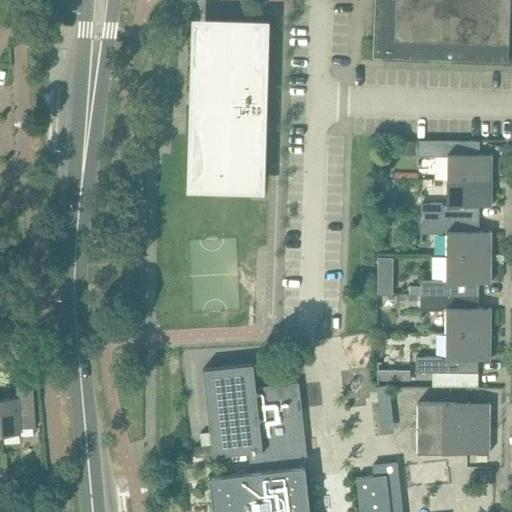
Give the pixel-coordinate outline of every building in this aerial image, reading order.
[(508,62),(510,0),(374,0),(374,38),(373,57),(382,57),(508,62)] [(263,112),(265,24),(234,23),(234,33),(227,33),(227,27),(226,27),(226,26),(225,24),(224,23),(222,23),(209,22),(209,23),(207,23),(206,24),(205,25),(205,26),(205,27),(203,95),(202,95),(201,96),(199,97),(198,98),(198,100),(198,101),(198,102),(199,102),(200,104),(201,105),(202,105),(203,105),(203,108),(193,108),(191,187),(222,188),(222,178),(229,179),(229,183),(229,185),(230,186),(230,187),(231,188),(233,188),(233,189),(256,189),(257,189),(258,188),(259,188),(260,186),(260,185),(260,184),(260,172),(260,171),(260,170),(259,169),(257,168),(256,168),(251,167),(253,121),(262,121),(262,112),(263,112)] [(447,156),(446,180),(492,180),(492,154),(479,154),(479,141),(417,140),(417,156),(447,156)] [(491,206),(492,180),(446,180),(446,203),(421,203),(421,218),(479,218),(479,206),(491,206)] [(377,198),(385,198),(386,182),(377,182),(377,198)] [(446,233),(446,256),(491,257),(491,231),(478,231),(479,218),(421,218),(420,233),(446,233)] [(420,295),(478,295),(478,283),(491,283),(491,257),(446,256),(446,280),(420,280),(420,282),(420,289),(420,291),(420,295)] [(377,281),(377,293),(392,293),(392,281),(377,281)] [(410,291),(420,291),(420,289),(420,282),(410,282),(410,291)] [(446,310),(445,333),(491,334),(491,308),(478,308),(478,295),(420,295),(420,310),(446,310)] [(491,334),(445,333),(445,357),(416,356),(416,372),(478,372),(478,359),(490,359),(491,334)] [(211,445),(194,447),(195,457),(249,451),(250,463),(303,457),(298,411),(302,411),(298,382),(255,387),(252,363),(203,369),(211,445)] [(378,370),(378,380),(410,380),(410,370),(378,370)] [(16,397),(0,398),(0,416),(1,435),(20,434),(20,429),(35,428),(32,380),(15,381),(16,397)] [(393,430),(388,387),(388,385),(376,386),(379,409),(381,431),(393,430)] [(417,452),(460,453),(490,453),(490,403),(460,402),(417,402),(417,452)] [(401,511),(397,474),(398,474),(397,462),(373,465),(374,476),(356,478),(359,511),(309,511),(305,466),(209,477),(212,511),(401,511)] [(4,481),(12,481),(11,472),(3,473),(4,481)]
